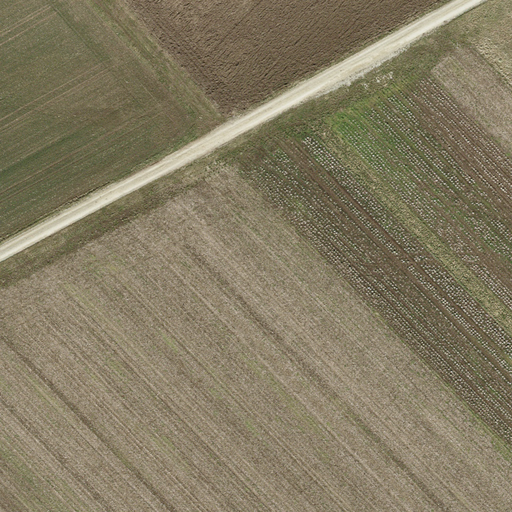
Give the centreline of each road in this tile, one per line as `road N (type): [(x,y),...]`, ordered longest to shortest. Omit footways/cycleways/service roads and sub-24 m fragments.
road 1 (track): [(474,0),(226,135)]
road 2 (track): [(226,135),(0,258)]
